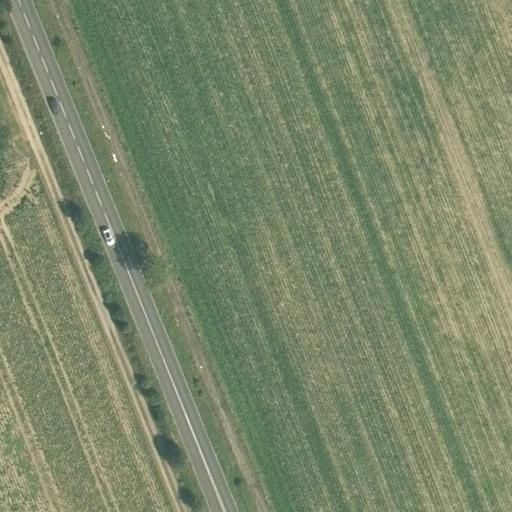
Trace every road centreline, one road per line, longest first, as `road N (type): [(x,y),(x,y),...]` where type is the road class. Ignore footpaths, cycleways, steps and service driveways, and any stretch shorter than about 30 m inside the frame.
road 1 (track): [(55,0),(262,511)]
road 2 (tertiary): [(221,511),(16,0)]
road 3 (track): [(0,52),(180,511)]
